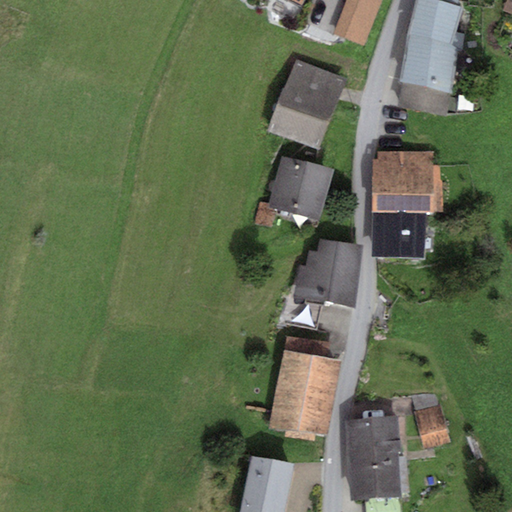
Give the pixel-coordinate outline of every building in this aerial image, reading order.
[(366,48),(383,0),(345,0),(332,35),(366,48)] [(431,0),(415,0),(407,35),(400,82),(403,83),(450,94),(458,50),(462,51),(464,35),(454,33),(462,7),(458,6),(431,0)] [(511,0),(507,0),(503,11),(511,14),(511,0)] [(295,61),(268,131),(319,150),(345,80),(295,61)] [(450,94),(403,83),(397,106),(445,117),(450,94)] [(378,159),(372,159),(372,212),(426,211),(442,211),(441,164),(434,164),(434,152),(378,152),(378,159)] [(333,170),(281,156),(268,204),(268,207),(275,209),(319,221),(333,170)] [(268,207),(268,204),(260,202),(254,222),(271,227),(275,209),(268,207)] [(426,258),(426,211),(372,212),(372,258),(426,258)] [(311,302),(355,309),(364,245),(321,239),(319,252),(308,251),(306,266),(299,265),(294,300),(301,301),(311,302)] [(287,335),(284,349),(326,358),(329,343),(287,335)] [(317,434),(326,436),(341,361),(326,358),(284,349),(269,425),(286,428),(284,437),(316,444),(317,434)] [(441,407),(414,413),(423,450),(450,443),(441,407)] [(398,416),(344,420),(350,501),(364,500),(399,497),(401,497),(401,494),(408,493),(405,457),(398,457),(398,452),(400,451),(398,416)] [(284,511),(293,464),(251,456),(240,511),(284,511)] [(400,511),(399,497),(364,500),(365,511),(400,511)]
